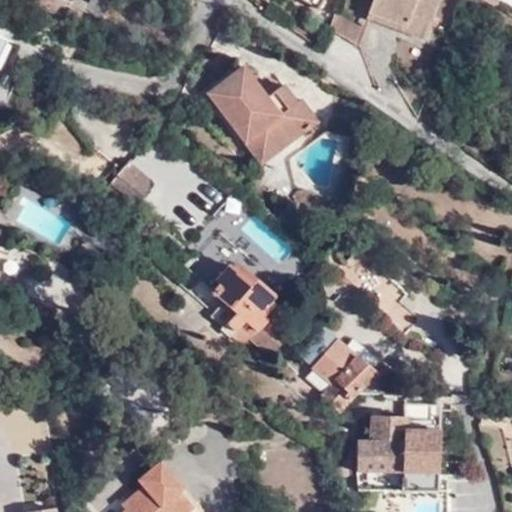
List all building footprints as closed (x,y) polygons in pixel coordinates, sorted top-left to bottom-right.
[(100,21),(110,0),(89,0),(84,12),(100,21)] [(284,0),(313,18),(315,14),(297,1),(297,0),(284,0)] [(297,0),(297,1),(315,14),(323,0),(297,0)] [(373,0),(369,12),(407,26),(411,14),(431,22),(439,0),(373,0)] [(365,29),(335,12),(329,29),(359,45),(365,29)] [(407,26),(369,12),(366,19),(425,40),(431,22),(411,14),(407,26)] [(0,63),(13,36),(0,30),(0,63)] [(212,97),(259,159),(277,145),(284,154),(321,125),(304,102),(300,105),(287,88),(270,100),(246,70),(212,97)] [(277,145),(259,159),(266,167),(284,154),(277,145)] [(159,185),(134,161),(114,185),(139,207),(159,185)] [(391,296),(399,287),(352,245),(335,265),(385,310),(382,313),(399,329),(412,314),(391,296)] [(251,339),(265,351),(282,331),(264,315),(275,303),(271,300),(272,298),(234,265),(232,266),(228,264),(218,277),(202,264),(211,255),(201,247),(181,268),(222,304),(210,317),(244,346),(251,339)] [(43,324),(51,306),(22,293),(14,311),(43,324)] [(345,415),(364,392),(378,375),(325,330),(303,357),(335,384),(325,398),(345,415)] [(282,331),(265,351),(273,358),(290,339),(282,331)] [(299,396),(306,387),(293,376),(286,386),(299,396)] [(403,472),(403,489),(438,490),(442,403),(405,402),(405,414),(373,414),(372,436),(359,436),(357,469),(357,471),(403,472)] [(199,511),(202,510),(160,462),(139,480),(144,487),(122,505),(127,510),(124,511),(199,511)] [(360,488),(403,489),(403,472),(357,471),(360,488)]
